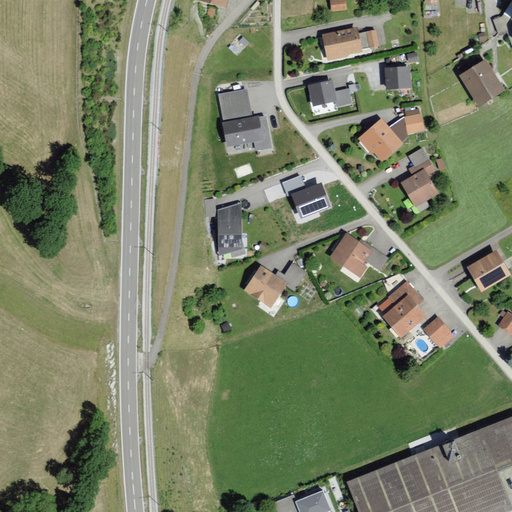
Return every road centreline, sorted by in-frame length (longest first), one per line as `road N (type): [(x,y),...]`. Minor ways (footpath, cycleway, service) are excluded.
road 1 (secondary): [(136,511),(130,269),(137,63),(148,0)]
road 2 (residential): [(278,0),(285,108),(511,372)]
